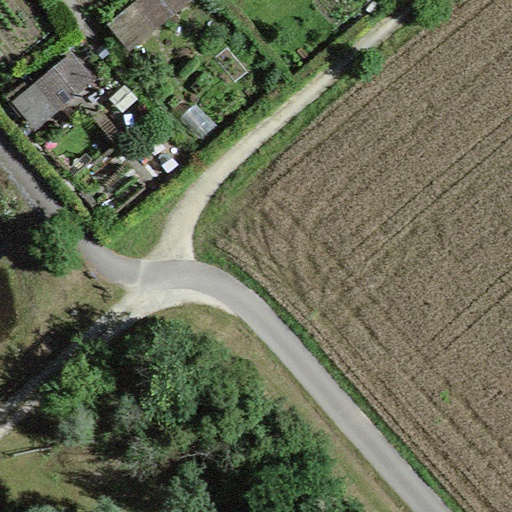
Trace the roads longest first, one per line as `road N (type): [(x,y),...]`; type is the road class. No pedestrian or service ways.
road 1 (track): [(422,0),(204,188),(159,274)]
road 2 (track): [(159,274),(230,293),(259,315),(434,511)]
road 3 (track): [(0,138),(95,254),(117,269),(159,274)]
road 4 (track): [(159,274),(134,307),(0,419)]
